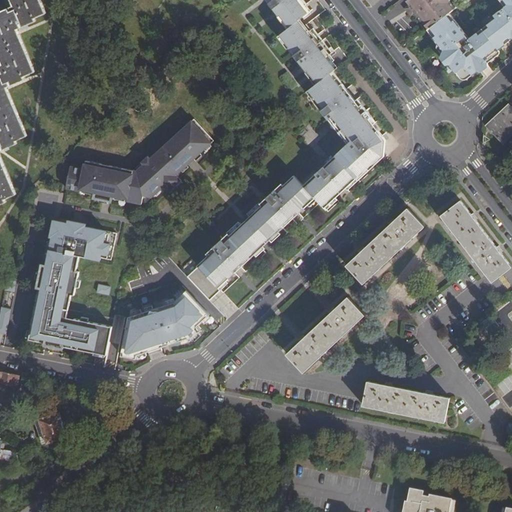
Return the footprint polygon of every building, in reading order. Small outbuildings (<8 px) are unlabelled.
[(0,156),(0,149),(2,148),(4,151),(17,146),(15,144),(29,139),(8,88),(13,85),(15,89),(27,84),(26,81),(39,76),(20,29),(25,27),(27,31),(39,26),(37,23),(50,18),(43,0),(17,0),(15,1),(21,14),(14,17),(13,13),(1,18),(1,20),(0,20),(0,53),(7,71),(2,73),(0,70),(0,205),(4,204),(3,201),(16,196),(0,156)] [(292,25),(289,26),(282,32),(288,41),(291,45),(289,47),(308,72),(331,54),(308,24),(305,26),(300,20),(310,12),(305,6),(309,4),(305,0),(269,0),(280,14),(283,12),(292,25)] [(415,0),(413,2),(410,5),(416,13),(423,22),(426,20),(432,28),(446,17),(448,15),(454,11),(447,4),(452,1),(452,0),(415,0)] [(511,28),(511,0),(502,0),(507,6),(493,17),(495,20),(486,26),(488,29),(483,33),(478,37),(476,35),(469,41),(454,22),(452,24),(446,17),(432,28),(431,29),(438,36),(435,39),(445,51),(444,55),(459,73),(471,77),(477,72),(470,64),(478,57),(483,62),(502,48),(502,43),(506,40),(509,41),(510,41),(504,34),(511,28)] [(447,4),(454,11),(457,8),(452,1),(447,4)] [(416,13),(410,5),(405,9),(411,17),(416,13)] [(382,14),(390,25),(402,17),(393,6),(382,14)] [(289,26),(292,25),(283,12),(280,14),(289,26)] [(426,20),(423,22),(429,30),(431,29),(432,28),(426,20)] [(429,30),(429,31),(435,39),(438,36),(431,29),(429,30)] [(331,54),(308,72),(317,83),(334,70),(337,68),(333,62),(336,60),(331,54)] [(485,65),(483,62),(478,57),(470,64),(477,72),(485,65)] [(308,90),(340,132),(343,130),(353,143),(350,145),(349,143),(306,184),(297,175),(279,191),(276,188),(249,213),(256,220),(257,219),(274,236),(290,221),(288,219),(297,211),(301,211),(309,203),(312,205),(319,198),(327,207),(369,168),(371,169),(386,156),(382,150),(379,150),(380,142),(384,143),(388,139),(334,70),(317,83),(308,90)] [(506,144),(511,138),(511,104),(489,126),(506,144)] [(195,119),(175,137),(195,159),(197,161),(203,156),(201,153),(215,141),(195,119)] [(340,132),(349,143),(350,145),(353,143),(343,130),(340,132)] [(169,143),(189,165),(195,159),(175,137),(169,143)] [(386,156),(388,139),(384,143),(380,142),(379,150),(382,150),(386,156)] [(72,167),(67,189),(81,192),(82,190),(97,193),(96,196),(113,200),(113,197),(147,203),(165,187),(167,189),(179,178),(177,175),(189,165),(169,143),(151,159),(149,157),(143,163),(145,165),(138,172),(135,171),(111,166),(110,169),(103,168),(103,165),(87,161),(85,170),(72,167)] [(143,163),(135,171),(138,172),(145,165),(143,163)] [(179,178),(167,189),(170,192),(182,180),(179,178)] [(511,267),(461,201),(443,215),(492,282),(511,267)] [(348,266),(364,283),(425,226),(409,209),(348,266)] [(263,247),(274,236),(257,219),(256,220),(249,213),(242,220),(248,227),(246,229),(263,247)] [(211,299),(229,282),(228,280),(228,279),(236,271),(234,269),(245,260),(247,262),(263,247),(246,229),(248,227),(242,220),(214,246),(217,249),(189,275),(211,299)] [(66,347),(108,355),(114,327),(76,319),(75,325),(68,323),(73,295),(76,296),(81,272),(78,272),(81,256),(102,261),(103,257),(113,259),(119,234),(87,227),(83,226),(83,224),(70,221),(70,224),(55,221),(52,237),(54,237),(48,265),(46,265),(42,288),(44,289),(38,319),(35,319),(31,340),(47,343),(47,345),(65,349),(66,347)] [(18,280),(8,278),(6,291),(16,293),(18,280)] [(112,287),(100,285),(99,293),(110,295),(112,287)] [(131,317),(123,356),(138,359),(138,355),(191,343),(194,346),(204,335),(197,328),(210,317),(186,293),(174,305),(131,317)] [(288,354),(304,371),(366,314),(349,297),(334,310),(329,315),(306,337),(300,342),(288,354)] [(511,328),(511,301),(500,310),(511,328)] [(0,319),(0,332),(7,334),(12,310),(2,308),(0,319)] [(19,375),(0,371),(0,458),(10,460),(11,452),(4,450),(6,445),(2,444),(2,443),(0,442),(0,383),(17,387),(19,375)] [(452,400),(369,383),(365,407),(447,423),(452,400)] [(39,421),(46,443),(47,445),(67,438),(60,413),(39,420),(39,421)] [(43,444),(46,443),(39,421),(36,422),(43,444)] [(448,511),(451,501),(426,496),(426,500),(421,499),(422,492),(409,490),(406,503),(404,503),(402,511),(448,511)]
